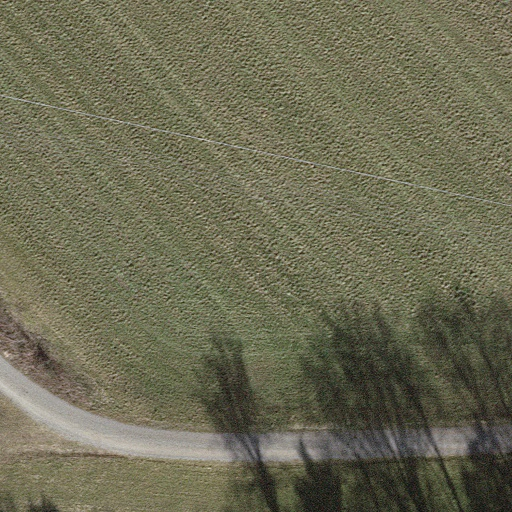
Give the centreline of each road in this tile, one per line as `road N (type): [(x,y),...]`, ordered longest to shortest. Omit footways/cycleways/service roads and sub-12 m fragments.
road 1 (track): [(511,440),(196,448),(129,442),(73,425),(0,379)]
road 2 (track): [(0,444),(129,442)]
